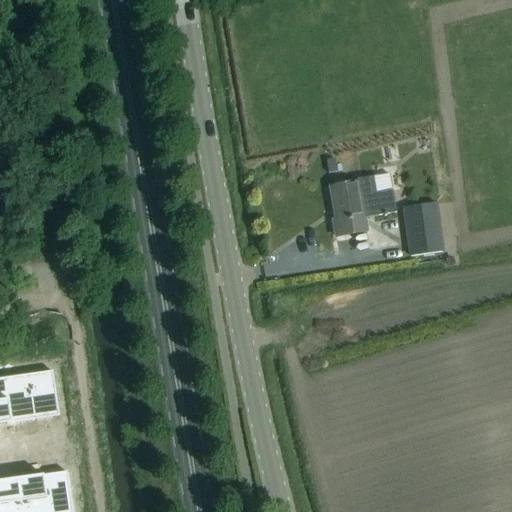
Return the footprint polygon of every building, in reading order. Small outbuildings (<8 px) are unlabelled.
[(410,185),(429,188),(433,164),(446,166),(450,140),(434,138),(434,139),(411,135),(406,167),(413,168),(410,185)] [(349,185),(329,188),(333,213),(335,212),(336,220),(332,221),(334,238),(354,235),(365,233),(367,233),(364,218),(394,213),(390,192),(388,176),(372,179),(357,181),(357,183),(349,185)] [(442,252),(434,204),(402,209),(410,257),(442,252)] [(35,352),(23,354),(25,361),(36,360),(35,352)] [(23,354),(12,355),(13,363),(25,361),(23,354)] [(51,372),(27,376),(33,421),(58,417),(51,372)] [(27,376),(3,379),(9,424),(33,421),(27,376)] [(3,379),(0,379),(0,425),(9,424),(3,379)] [(71,511),(66,473),(41,477),(46,511),(71,511)] [(46,511),(41,477),(17,480),(21,511),(46,511)] [(21,511),(17,480),(0,482),(0,511),(21,511)]
